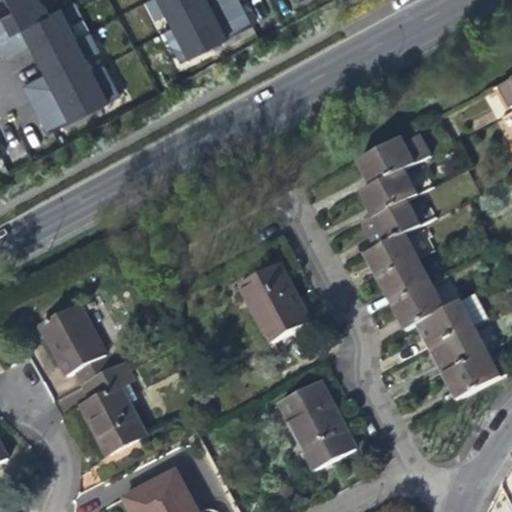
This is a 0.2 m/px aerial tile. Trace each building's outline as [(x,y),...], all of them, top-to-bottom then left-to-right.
[(0,21),(0,40),(47,15),(41,3),(46,0),(9,0),(13,6),(17,12),(0,21)] [(149,0),(159,19),(170,13),(177,26),(225,0),(149,0)] [(243,7),(239,0),(225,0),(177,26),(165,31),(181,62),(252,25),(243,7)] [(35,50),(40,58),(76,39),(60,8),(47,15),(0,40),(0,51),(5,60),(33,45),(35,50)] [(25,87),(33,102),(92,70),(86,59),(98,52),(88,32),(76,39),(40,58),(44,66),(48,74),(25,87)] [(119,96),(103,65),(92,70),(33,102),(41,117),(50,133),(119,96)] [(511,102),(511,77),(488,90),(498,110),(511,102)] [(357,174),(365,189),(400,170),(422,158),(411,138),(398,145),(395,140),(351,163),(357,174)] [(414,196),(400,170),(365,189),(355,194),(362,208),(368,220),(403,202),(414,196)] [(416,227),(403,202),(368,220),(359,225),(366,239),(372,250),(405,232),(416,227)] [(419,258),(405,232),(372,250),(362,256),(370,270),(376,281),(419,258)] [(432,282),(419,258),(376,281),(382,294),(389,305),(432,282)] [(268,342),(307,321),(289,288),(275,262),(235,284),(268,342)] [(446,308),(432,282),(389,305),(394,316),(403,331),(412,326),(446,308)] [(466,297),(446,308),(412,326),(419,339),(425,351),(470,327),(480,322),(466,297)] [(72,371),(79,385),(110,368),(75,304),(37,324),(55,358),(64,375),(72,371)] [(484,352),(470,327),(425,351),(432,364),(439,376),(484,352)] [(498,379),(484,352),(439,376),(446,389),(453,403),(498,379)] [(119,363),(110,368),(79,385),(88,400),(80,405),(92,426),(107,454),(148,433),(121,382),(127,379),(119,363)] [(315,469),(354,447),(336,414),(318,381),(278,402),(315,469)] [(195,511),(172,471),(121,499),(128,511),(195,511)]
